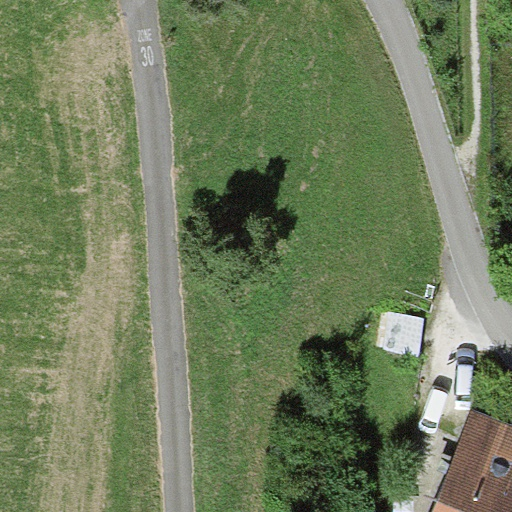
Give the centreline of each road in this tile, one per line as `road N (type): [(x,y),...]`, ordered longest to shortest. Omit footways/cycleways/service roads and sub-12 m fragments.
road 1 (track): [(139,0),(153,81),(177,511)]
road 2 (residential): [(383,0),(449,179),(469,277),(511,338)]
